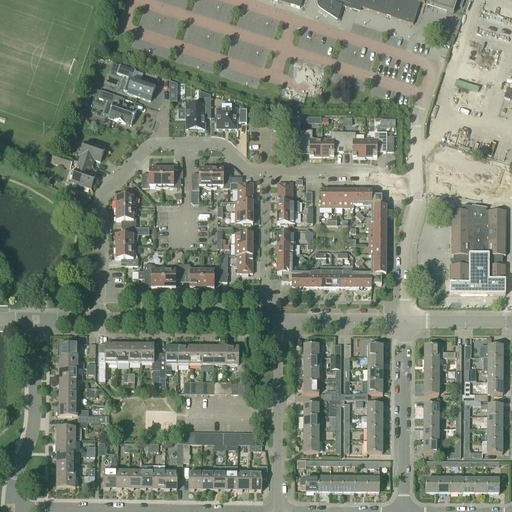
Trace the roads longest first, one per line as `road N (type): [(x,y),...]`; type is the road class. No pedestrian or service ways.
road 1 (residential): [(264,172),(221,144),(154,143),(99,194),(100,322)]
road 2 (residential): [(10,508),(31,432),(34,320)]
road 3 (residential): [(403,511),(404,321)]
road 4 (residential): [(279,511),(280,322)]
road 5 (residential): [(280,322),(100,322)]
road 6 (residential): [(416,184),(371,173),(264,172)]
road 7 (residential): [(404,321),(416,184)]
road 8 (unknown): [(432,67),(430,44),(352,21),(330,34)]
road 9 (residential): [(404,321),(280,322)]
